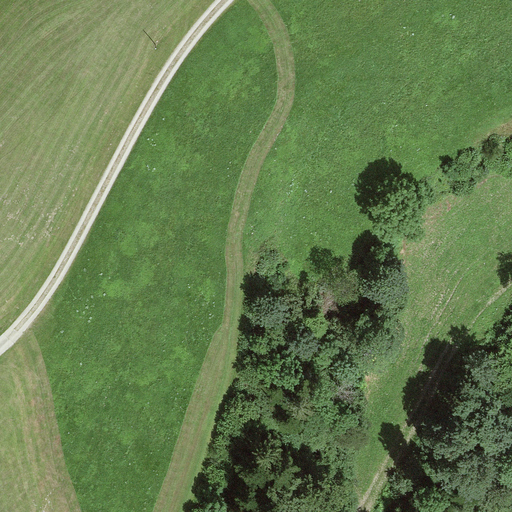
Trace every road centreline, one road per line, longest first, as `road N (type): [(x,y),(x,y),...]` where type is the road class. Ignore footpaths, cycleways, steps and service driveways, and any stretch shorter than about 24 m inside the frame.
road 1 (track): [(225,0),(150,101),(51,284),(0,345)]
road 2 (track): [(370,511),(472,321),(511,274)]
